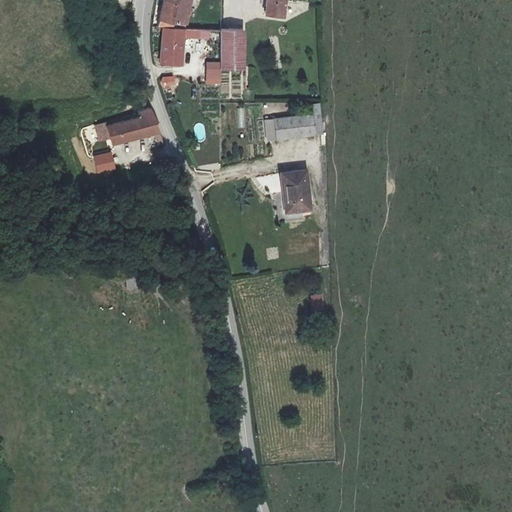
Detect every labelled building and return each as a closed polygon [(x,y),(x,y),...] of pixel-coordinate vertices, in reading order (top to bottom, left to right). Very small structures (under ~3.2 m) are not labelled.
[(159,0),(158,24),(170,24),(170,28),(179,28),(179,0),(159,0)] [(261,0),(260,11),(279,14),(280,0),(261,0)] [(239,65),(238,27),(220,26),(216,26),(216,29),(216,59),(216,65),(227,66),(239,65)] [(191,36),(191,28),(179,28),(170,28),(160,28),(156,58),(176,60),(180,37),(191,36)] [(161,87),(175,86),(174,76),(160,77),(161,87)] [(107,142),(155,128),(147,105),(131,110),(132,115),(101,124),(106,137),(107,142)] [(305,111),(268,115),(270,136),(307,132),(305,111)] [(106,137),(101,124),(100,121),(90,124),(96,140),(106,137)] [(111,151),(93,156),(98,174),(116,169),(111,151)] [(273,170),(279,211),(304,208),(299,168),(273,170)] [(321,304),(320,292),(308,294),(309,306),(321,304)]
